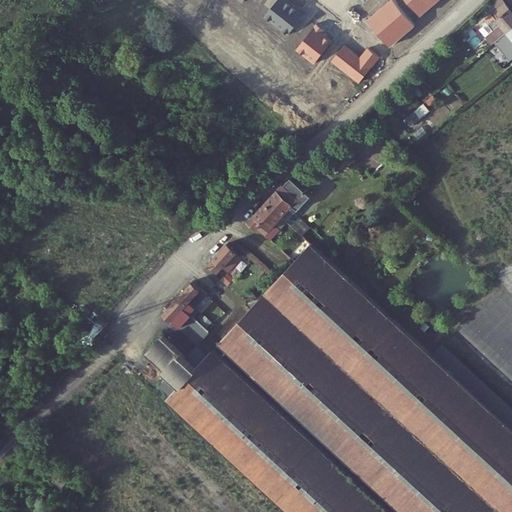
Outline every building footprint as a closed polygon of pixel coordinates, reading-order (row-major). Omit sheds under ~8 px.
[(277,25),(294,4),(289,0),(277,0),(265,16),(277,25)] [(391,0),(368,19),(390,46),(417,25),(396,0),(391,0)] [(409,0),(422,15),(439,0),(409,0)] [(492,12),(500,5),(496,0),(488,7),(492,12)] [(307,14),(294,4),(277,25),(290,35),(307,14)] [(502,35),(511,26),(511,19),(500,5),(492,12),(481,21),(490,32),(481,40),(487,47),(490,45),(502,35)] [(317,25),(298,49),(315,62),(333,39),(325,33),(326,32),(317,25)] [(511,57),(511,26),(502,35),(490,45),(506,63),(511,57)] [(331,62),(359,84),(380,57),(367,47),(360,56),(345,45),(331,62)] [(424,109),(431,103),(428,98),(420,105),(424,109)] [(411,107),(403,99),(398,104),(405,112),(411,107)] [(419,106),(408,115),(415,122),(426,113),(419,106)] [(415,122),(408,115),(400,122),(406,130),(415,122)] [(284,183),(268,199),(291,221),(301,211),(298,208),(312,194),(293,177),(285,184),(284,183)] [(268,199),(249,219),(272,241),(291,221),(268,199)] [(165,396),(291,511),(511,511),(511,427),(354,281),(310,240),(241,314),(232,323),(218,338),(405,511),(392,511),(212,345),(205,352),(194,364),(183,354),(161,334),(146,351),(169,372),(179,381),(169,391),(165,396)] [(227,241),(206,262),(216,271),(222,264),(235,277),(240,272),(232,265),(241,256),(235,251),(236,250),(227,241)] [(190,278),(173,296),(191,313),(197,308),(193,303),(204,292),(190,278)] [(173,296),(161,308),(194,340),(206,327),(191,313),(173,296)] [(226,318),(232,323),(241,314),(235,308),(226,318)] [(194,342),(183,354),(194,364),(205,352),(194,342)] [(169,372),(160,383),(169,391),(179,381),(169,372)] [(60,468),(53,477),(62,484),(69,475),(60,468)]
